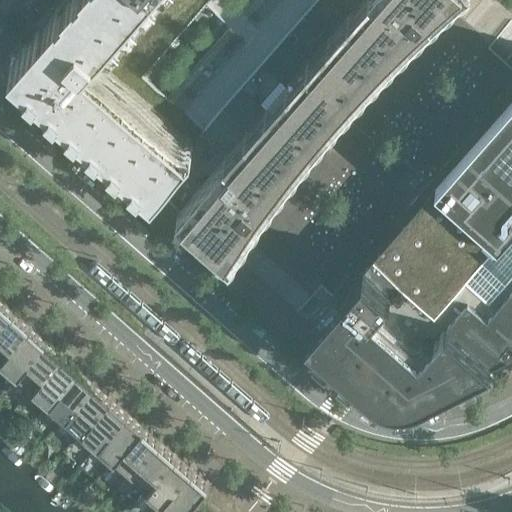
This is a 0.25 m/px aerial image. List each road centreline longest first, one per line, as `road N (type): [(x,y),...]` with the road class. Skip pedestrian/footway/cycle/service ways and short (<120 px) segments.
road 1 (secondary): [(511,407),(431,431),(384,427),(341,411),(258,349),(0,120)]
road 2 (secondary): [(0,227),(281,469),(379,511)]
